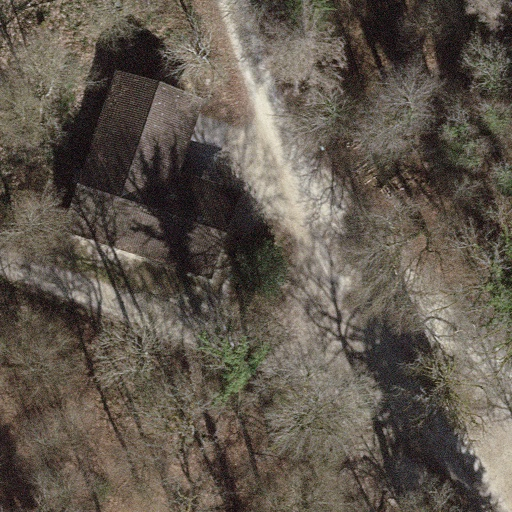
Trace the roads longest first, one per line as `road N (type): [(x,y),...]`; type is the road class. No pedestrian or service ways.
road 1 (track): [(0,254),(251,321),(351,290)]
road 2 (track): [(351,290),(331,260),(230,0)]
road 3 (track): [(497,511),(488,486),(351,290)]
road 4 (track): [(351,290),(511,378)]
